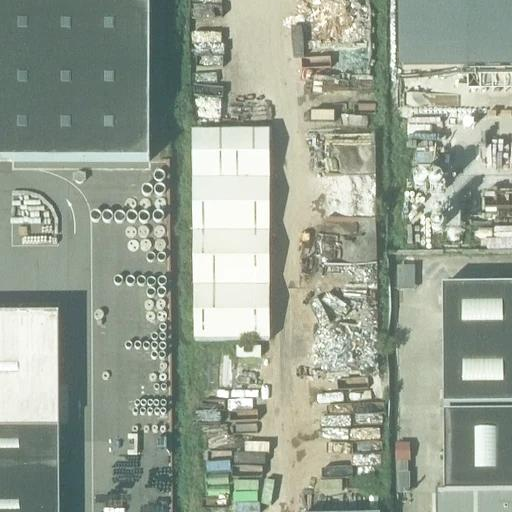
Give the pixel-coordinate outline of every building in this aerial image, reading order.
[(0,0),(0,162),(149,163),(149,0),(0,0)] [(511,0),(402,0),(403,71),(511,70),(511,0)] [(194,342),(268,341),(265,130),(192,131),(194,342)] [(442,406),(511,405),(511,285),(441,286),(442,406)] [(0,511),(59,511),(59,431),(59,317),(0,317),(0,511)] [(511,411),(442,412),(443,492),(511,491),(511,411)] [(511,511),(511,491),(443,492),(435,492),(435,511),(511,511)]
